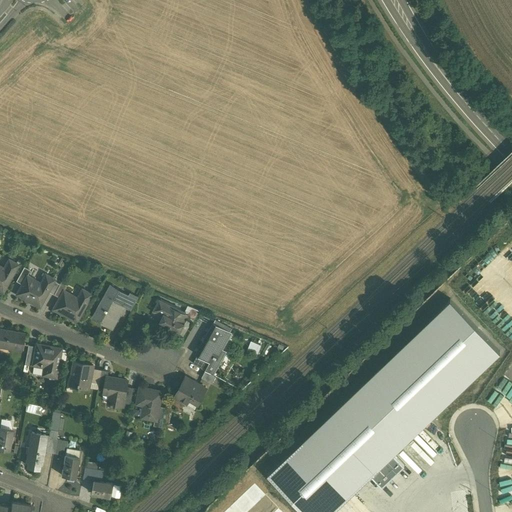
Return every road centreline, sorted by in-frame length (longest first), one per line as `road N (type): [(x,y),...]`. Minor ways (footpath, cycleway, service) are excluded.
road 1 (residential): [(172,227),(251,260),(271,256),(339,186),(335,162),(287,93),(207,148)]
road 2 (secondary): [(392,0),(425,57),(511,158)]
road 3 (residential): [(0,309),(152,370)]
road 4 (residential): [(60,210),(71,183),(172,227)]
